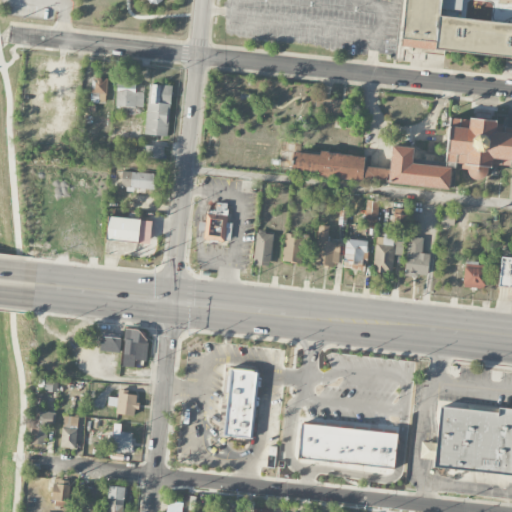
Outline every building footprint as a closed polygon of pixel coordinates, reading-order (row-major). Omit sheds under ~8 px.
[(511,60),(505,60),(506,56),(435,48),(435,50),(400,46),(405,0),(462,0),(461,10),(440,8),(439,16),(511,24),(511,60)] [(106,103),(107,79),(91,78),(90,103),(106,103)] [(116,106),(143,108),(144,85),(117,84),(116,106)] [(168,136),(171,85),(148,84),(146,135),(168,136)] [(318,115),(320,98),(349,102),(347,118),(318,115)] [(487,172),(486,176),(484,178),(480,180),(476,181),(473,179),(470,177),(468,173),(468,169),(468,165),(455,163),(455,168),(451,167),(448,188),(388,181),(393,146),(413,148),(411,163),(445,167),(451,118),(469,120),(470,117),(496,121),(496,125),(511,127),(511,165),(499,164),(499,167),(488,165),(487,172)] [(164,146),(142,146),(142,159),(163,159),(164,146)] [(290,170),(292,151),(320,155),(321,150),(365,155),(362,181),(318,176),(318,173),(290,170)] [(154,173),(121,172),(121,188),(153,189),(154,173)] [(378,202),(367,200),(362,227),(373,229),(378,202)] [(204,240),(226,241),(227,203),(216,203),(216,213),(206,213),(206,222),(198,222),(198,231),(204,231),(204,240)] [(441,224),(454,225),(455,212),(442,211),(441,224)] [(396,227),(405,226),(405,214),(395,215),(396,227)] [(150,242),(151,219),(107,218),(106,241),(150,242)] [(328,241),(329,226),(318,225),(315,264),(339,266),(340,242),(328,241)] [(253,264),(270,266),(274,233),(256,231),(253,264)] [(305,262),(306,234),(284,233),(283,262),(305,262)] [(403,255),(403,241),(394,241),(395,236),(375,235),(373,272),(392,273),(393,255),(403,255)] [(430,254),(421,253),(423,238),(408,237),(404,274),(427,277),(430,254)] [(369,241),(346,238),(342,267),(365,270),(369,241)] [(511,257),(500,256),(498,286),(511,287),(511,257)] [(464,288),(485,289),(486,263),(465,262),(464,288)] [(144,361),(147,331),(126,329),(122,367),(134,368),(134,360),(144,361)] [(121,338),(101,337),(100,351),(120,352),(121,338)] [(225,436),(251,438),(256,371),(229,369),(225,436)] [(58,392),(58,380),(39,379),(39,392),(58,392)] [(134,416),(136,393),(119,392),(118,398),(109,397),(108,405),(116,406),(116,414),(134,416)] [(511,409),(498,408),(497,413),(440,407),(436,443),(422,442),(420,458),(434,460),(434,467),(498,473),(497,481),(511,482),(511,409)] [(53,426),(54,412),(32,411),(31,447),(45,447),(46,426),(53,426)] [(78,417),(62,416),(61,448),(76,448),(78,417)] [(132,433),(120,432),(120,425),(112,425),(111,452),(131,453),(132,433)] [(394,467),(396,432),(301,426),(298,460),(394,467)] [(52,508),(68,509),(69,484),(54,484),(52,508)] [(123,511),(124,487),(108,486),(106,511),(123,511)] [(95,489),(84,490),(86,508),(97,507),(95,489)] [(202,511),(212,511),(215,504),(205,501),(202,511)]
